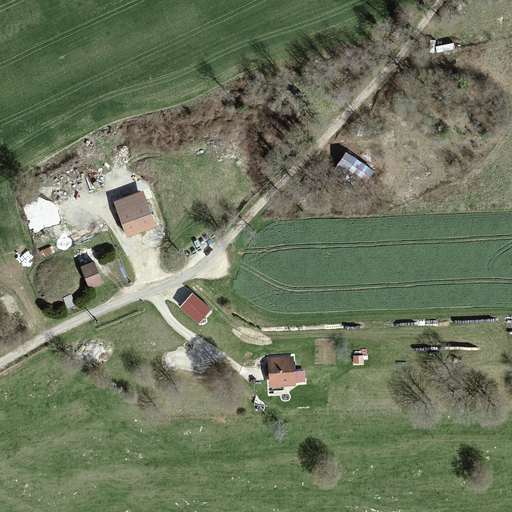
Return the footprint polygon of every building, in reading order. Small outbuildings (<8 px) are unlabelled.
[(435,50),(453,49),(453,42),(434,42),(435,50)] [(373,129),(365,140),(376,148),(384,154),(392,160),(400,150),(390,142),(373,129)] [(376,148),(365,140),(359,147),(370,155),(376,148)] [(343,149),(334,162),(365,182),(374,168),(343,149)] [(116,207),(126,234),(154,224),(144,196),(116,207)] [(41,255),(53,252),(51,245),(39,248),(41,255)] [(82,263),(90,284),(102,279),(94,259),(82,263)] [(197,321),(211,307),(191,288),(177,303),(197,321)] [(65,293),(69,305),(76,303),(71,291),(65,293)] [(374,352),(374,361),(386,362),(386,353),(374,352)] [(363,363),(363,353),(352,353),(352,364),(363,363)] [(272,360),(273,368),(266,369),(267,378),(273,378),(273,383),(297,381),(294,357),(272,360)]
